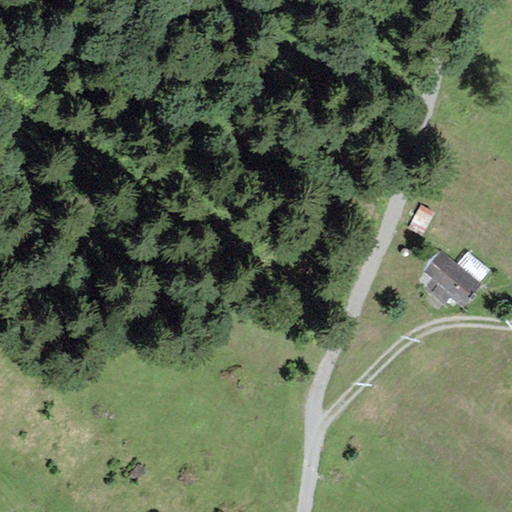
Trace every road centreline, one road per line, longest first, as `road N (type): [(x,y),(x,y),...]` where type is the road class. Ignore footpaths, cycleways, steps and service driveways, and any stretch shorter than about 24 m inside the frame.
road 1 (track): [(314,434),(330,360),(434,92),(452,0)]
road 2 (track): [(314,434),(398,343),(422,330),(446,323),(511,327)]
